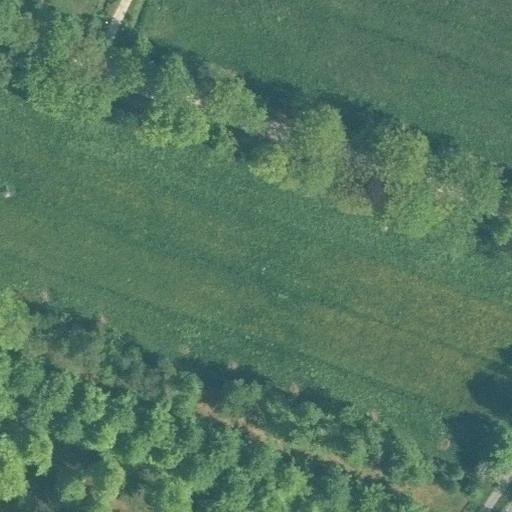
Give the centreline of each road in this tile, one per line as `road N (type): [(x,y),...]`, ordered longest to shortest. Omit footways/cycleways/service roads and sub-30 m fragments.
road 1 (track): [(101,70),(511,214)]
road 2 (track): [(0,35),(101,70),(125,0)]
